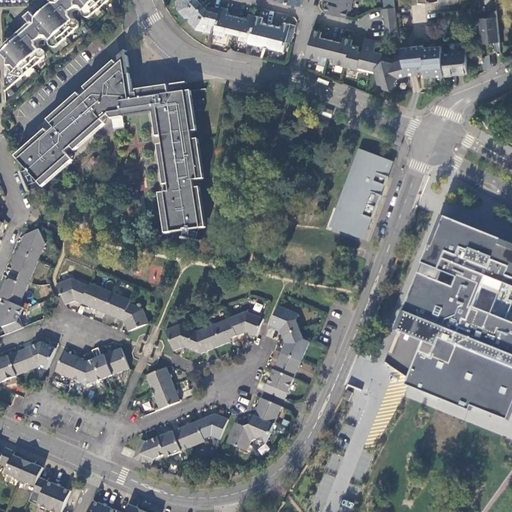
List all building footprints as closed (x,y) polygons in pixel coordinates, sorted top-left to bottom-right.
[(71,11),(76,7),(76,1),(74,0),(63,0),(62,1),(59,4),(65,10),(71,11)] [(90,17),(109,0),(74,0),(76,1),(76,7),(80,8),(80,7),(81,7),(90,17)] [(292,41),(296,24),(283,20),(282,25),(262,20),(263,16),(248,12),(247,17),(227,12),(228,7),(220,5),(220,8),(205,4),(205,5),(202,3),(203,2),(202,0),(177,0),(179,9),(196,28),(210,31),(212,23),(216,24),(214,32),(225,35),(226,30),(240,33),(239,38),(263,44),(263,42),(271,45),(270,46),(284,49),(287,39),(292,41)] [(352,0),(329,0),(329,3),(326,2),(324,11),(346,16),(348,8),(350,9),(352,0)] [(72,15),(71,11),(65,10),(59,4),(56,6),(39,21),(36,24),(42,31),(43,38),(46,38),(46,37),(48,37),(57,47),(80,27),(71,17),(71,15),(72,15)] [(395,13),(395,6),(382,8),(383,14),(395,13)] [(500,39),(497,10),(485,16),(480,16),(483,42),(492,41),(492,39),(495,38),(495,43),(496,47),(497,50),(498,52),(501,52),(500,39)] [(36,24),(39,21),(32,13),(26,19),(33,26),(36,24)] [(396,20),(395,13),(383,14),(384,22),(396,20)] [(397,27),(396,20),(384,22),(385,29),(397,27)] [(38,42),(43,38),(42,31),(36,24),(33,26),(25,34),(32,41),(38,42)] [(398,35),(397,27),(385,29),(386,36),(398,35)] [(313,29),(307,55),(319,58),(321,54),(328,55),(332,39),(324,37),(323,40),(320,40),(321,36),(322,31),(313,29)] [(38,45),(38,42),(32,41),(25,34),(5,53),(4,56),(9,61),(9,67),(15,68),(18,70),(6,81),(7,92),(46,57),(37,46),(37,45),(38,45)] [(332,39),(328,55),(335,57),(334,62),(346,65),(351,44),(353,39),(344,37),(343,42),(342,45),(339,44),(340,41),(332,39)] [(377,39),(365,37),(362,50),(359,50),(360,46),(351,44),(346,65),(358,68),(359,65),(371,68),(374,50),(377,39)] [(423,45),(411,46),(413,57),(414,57),(416,72),(425,72),(425,76),(444,74),(442,52),(441,45),(423,47),(423,45)] [(411,46),(400,47),(401,53),(403,58),(407,73),(416,72),(414,57),(413,57),(411,46)] [(444,74),(469,72),(467,49),(442,52),(444,74)] [(381,57),(382,54),(382,52),(374,50),(371,68),(376,69),(377,72),(380,82),(383,83),(385,83),(396,80),(400,77),(399,76),(407,73),(403,58),(395,60),(381,57)] [(484,56),(483,51),(471,52),(472,63),(484,62),(484,56)] [(128,55),(87,91),(90,95),(120,70),(130,82),(132,82),(128,55)] [(120,70),(90,95),(84,100),(81,97),(50,123),(56,131),(51,136),(21,162),(40,185),(70,159),(67,155),(73,150),(76,154),(107,127),(104,124),(110,119),(113,122),(125,121),(125,117),(154,113),(159,112),(162,136),(164,145),(169,185),(170,193),(173,210),(197,207),(195,189),(194,182),(203,181),(198,140),(194,141),(193,133),(197,132),(191,92),(190,92),(171,95),(169,85),(156,90),(157,93),(149,94),(149,92),(138,94),(134,94),(134,90),(133,90),(132,82),(130,82),(120,70)] [(187,82),(169,85),(171,95),(190,92),(189,83),(187,82)] [(156,90),(169,85),(138,89),(138,94),(149,92),(149,94),(157,93),(156,90)] [(157,137),(162,136),(159,112),(154,113),(157,137)] [(47,132),(19,159),(21,162),(51,136),(47,132)] [(164,186),(169,185),(164,145),(159,146),(164,186)] [(332,227),(363,239),(371,217),(373,218),(382,195),(372,191),(376,181),(385,185),(388,176),(387,175),(392,161),(361,149),(347,187),(345,186),(338,205),(340,206),(332,227)] [(74,164),(70,159),(40,185),(43,190),(74,164)] [(384,188),(385,185),(376,181),(372,191),(382,195),(384,188)] [(200,189),(195,189),(197,207),(173,210),(170,193),(160,195),(165,234),(205,229),(200,189)] [(511,244),(441,218),(395,330),(422,344),(406,377),(406,379),(474,405),(476,401),(510,416),(511,410),(511,323),(508,322),(511,312),(511,244)] [(46,244),(40,230),(25,236),(23,241),(12,265),(14,271),(21,273),(20,275),(18,280),(17,282),(10,279),(6,281),(0,294),(0,298),(3,300),(2,305),(0,308),(0,319),(6,335),(24,328),(20,318),(24,308),(19,306),(46,244)] [(127,325),(129,332),(149,324),(144,309),(130,303),(131,301),(91,283),(90,286),(72,279),(58,284),(66,305),(70,303),(76,301),(91,307),(113,317),(125,322),(127,325)] [(299,314),(279,306),(271,326),(273,327),(278,329),(280,330),(285,340),(286,344),(278,362),(270,380),(265,391),(286,400),(311,342),(305,340),(297,320),(299,314)] [(248,333),(257,336),(264,319),(248,312),(198,332),(181,325),(166,331),(175,351),(181,349),(185,347),(201,354),(208,352),(227,344),(232,342),(231,339),(244,334),(248,333)] [(0,383),(40,367),(47,370),(56,349),(43,343),(37,345),(17,353),(0,360),(0,383)] [(88,386),(131,369),(122,348),(117,351),(100,357),(89,362),(88,362),(74,356),(65,352),(56,372),(88,386)] [(147,376),(161,410),(181,402),(177,393),(170,376),(167,368),(147,376)] [(267,444),(283,407),(263,399),(260,405),(253,421),(251,425),(246,427),(236,423),(227,443),(247,452),(252,442),(258,440),(267,444)] [(213,437),(221,440),(229,420),(217,414),(208,418),(188,426),(168,434),(150,441),(147,442),(142,440),(134,459),(151,467),(154,460),(166,456),(167,458),(206,442),(205,440),(213,437)] [(0,464),(9,467),(6,474),(36,487),(29,502),(52,511),(63,511),(72,492),(69,490),(67,489),(68,488),(54,482),(53,483),(49,482),(40,478),(44,468),(41,467),(39,466),(39,464),(26,458),(25,460),(17,457),(15,456),(16,452),(0,445),(0,464)] [(90,511),(145,511),(141,510),(138,509),(139,506),(131,502),(127,511),(119,511),(116,511),(114,510),(115,508),(100,502),(100,503),(97,502),(95,501),(90,511)]
